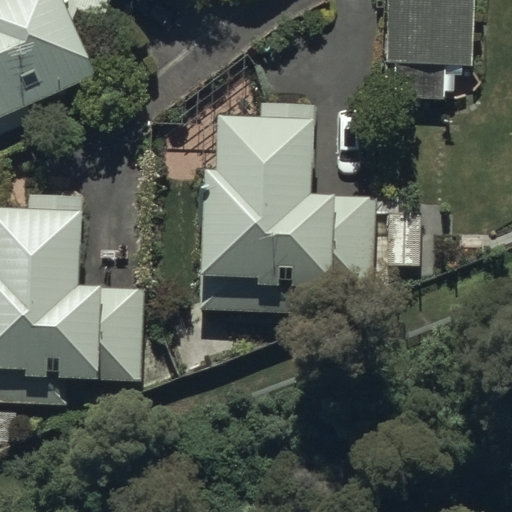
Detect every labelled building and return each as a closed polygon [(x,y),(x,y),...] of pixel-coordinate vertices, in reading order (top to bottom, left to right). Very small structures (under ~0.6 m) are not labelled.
[(10,0),(0,4),(0,143),(33,129),(30,121),(95,93),(86,70),(115,0),(10,0)] [(473,0),(387,0),(385,73),(395,73),(393,106),(445,108),(447,73),(471,74),(473,0)] [(312,203),(313,112),(259,112),(259,132),(218,132),(217,186),(202,186),(201,322),(300,322),(300,306),(313,306),(313,323),(351,323),(351,313),(371,313),(372,287),(381,287),(382,230),(376,230),(376,203),(312,203)] [(78,301),(80,203),(30,202),(29,224),(0,223),(0,447),(18,448),(18,413),(68,414),(69,393),(101,393),(101,390),(139,391),(141,302),(78,301)] [(386,203),(387,272),(429,271),(428,202),(386,203)]
